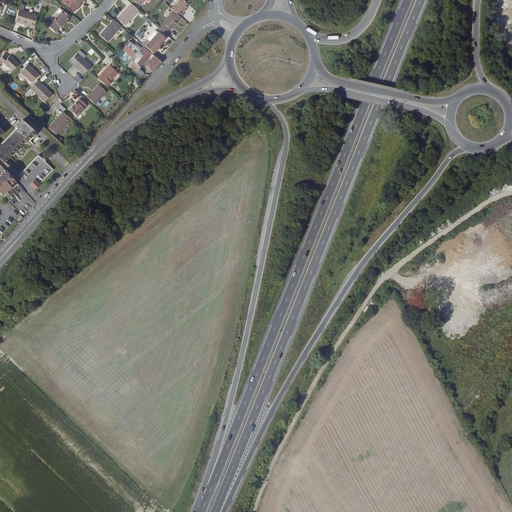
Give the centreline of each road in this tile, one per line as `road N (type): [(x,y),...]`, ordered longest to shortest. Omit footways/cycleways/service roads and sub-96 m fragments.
road 1 (trunk): [(216,511),(421,0)]
road 2 (trunk): [(407,0),(208,493)]
road 3 (trunk): [(224,511),(284,388),(357,272),(468,145)]
road 4 (track): [(511,193),(486,203),(368,297),(298,412),(254,511)]
road 5 (trunk): [(264,100),(282,121),(286,143),(208,493)]
road 6 (secondary): [(0,258),(98,150),(176,98)]
road 7 (primary): [(302,89),(402,105),(451,125)]
road 8 (primary): [(458,97),(430,101),(341,82),(316,59)]
